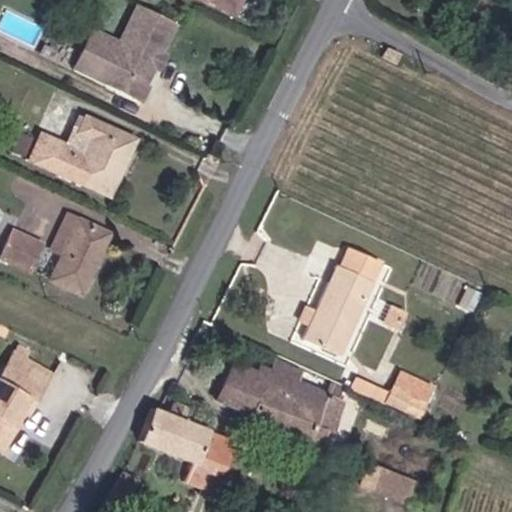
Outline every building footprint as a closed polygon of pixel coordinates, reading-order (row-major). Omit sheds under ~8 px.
[(199,0),(234,16),(240,0),(199,0)] [(511,0),(504,0),(499,12),(511,18),(511,0)] [(171,30),(136,14),(101,90),(135,106),(171,30)] [(38,131),(30,149),(106,185),(132,131),(81,107),(74,121),(90,129),(80,151),(64,144),(38,131)] [(30,149),(38,131),(16,121),(8,139),(30,149)] [(90,129),(74,121),(64,144),(80,151),(90,129)] [(71,204),(66,215),(76,220),(82,209),(71,204)] [(79,282),(108,221),(82,209),(76,220),(66,215),(51,245),(61,250),(52,269),(79,282)] [(12,226),(2,247),(33,261),(42,241),(12,226)] [(339,336),(374,247),(347,236),(339,258),(330,255),(304,323),(339,336)] [(0,419),(2,416),(8,419),(26,387),(37,391),(49,368),(10,344),(0,361),(0,419)] [(301,382),(306,367),(271,353),(264,371),(235,360),(221,397),(261,412),(259,417),(320,440),(326,425),(336,429),(347,399),(301,382)] [(437,386),(400,370),(390,394),(356,379),(351,391),(422,421),(437,386)] [(2,416),(0,419),(0,428),(12,434),(37,391),(26,387),(8,419),(2,416)] [(159,402),(146,432),(199,453),(193,473),(213,479),(209,493),(222,497),(242,433),(159,402)] [(12,434),(0,428),(0,442),(5,445),(12,434)] [(118,475),(134,485),(142,473),(124,462),(118,475)] [(408,498),(411,475),(376,470),(373,493),(408,498)] [(134,485),(118,475),(105,499),(120,509),(134,485)]
